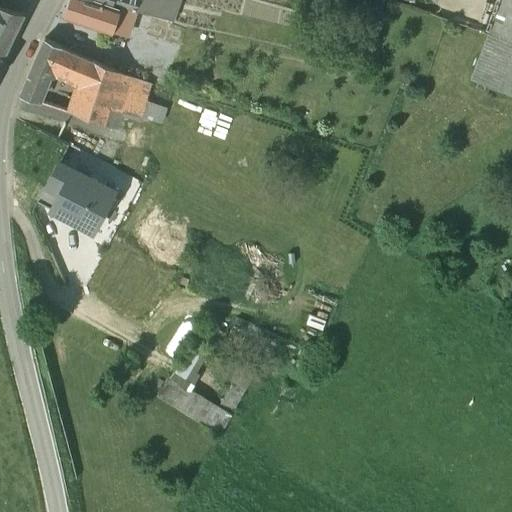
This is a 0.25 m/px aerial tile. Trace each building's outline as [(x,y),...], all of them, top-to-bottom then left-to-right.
[(92,0),(71,0),(65,19),(110,34),(119,8),(107,4),(92,0)] [(92,0),(107,4),(119,8),(134,12),(137,0),(92,0)] [(162,7),(140,0),(137,0),(134,12),(158,18),(162,7)] [(140,0),(162,7),(171,10),(174,0),(140,0)] [(511,0),(500,0),(487,34),(511,42),(511,0)] [(171,10),(162,7),(158,18),(173,24),(176,12),(171,10)] [(0,58),(2,59),(24,15),(0,9),(0,58)] [(511,47),(511,42),(487,34),(470,80),(495,89),(511,47)] [(89,61),(44,41),(20,98),(37,104),(47,79),(52,80),(55,73),(82,83),(89,61)] [(511,47),(495,89),(511,95),(511,47)] [(151,87),(89,61),(82,83),(77,98),(110,110),(140,120),(151,87)] [(175,96),(151,87),(140,120),(161,128),(175,96)] [(110,110),(77,98),(71,116),(104,127),(110,110)] [(298,102),(294,119),(312,123),(316,106),(298,102)] [(113,194),(57,166),(37,206),(93,234),(113,194)] [(215,353),(195,341),(159,401),(223,439),(261,377),(244,367),(219,409),(191,392),(215,353)]
